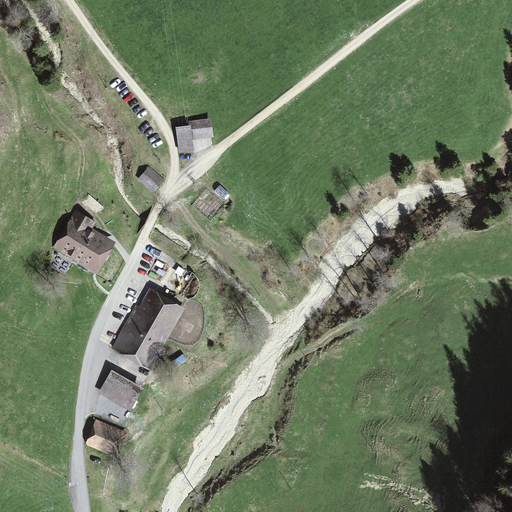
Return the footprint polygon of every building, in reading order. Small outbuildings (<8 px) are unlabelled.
[(177,149),(190,149),(190,136),(211,135),(210,120),(187,120),(187,125),(177,125),(177,149)] [(161,179),(148,169),(139,179),(152,190),(161,179)] [(104,241),(89,232),(91,229),(84,225),(87,219),(71,210),(66,218),(68,219),(63,226),(65,227),(54,244),(85,263),(89,265),(104,241)] [(181,309),(152,292),(131,327),(126,324),(113,346),(152,369),(165,347),(160,344),(181,309)] [(139,387),(114,372),(104,389),(129,404),(139,387)] [(92,442),(116,452),(123,436),(99,425),(92,442)]
